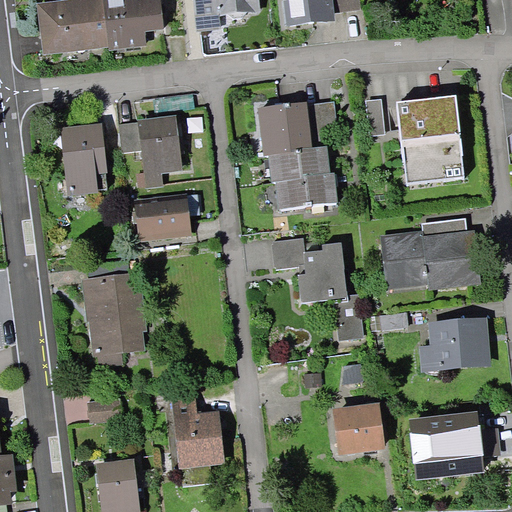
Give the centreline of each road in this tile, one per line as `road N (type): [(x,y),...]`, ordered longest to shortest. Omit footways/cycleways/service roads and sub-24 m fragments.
road 1 (residential): [(0,101),(323,56),(511,52)]
road 2 (residential): [(0,108),(31,351)]
road 3 (residential): [(31,351),(52,511)]
